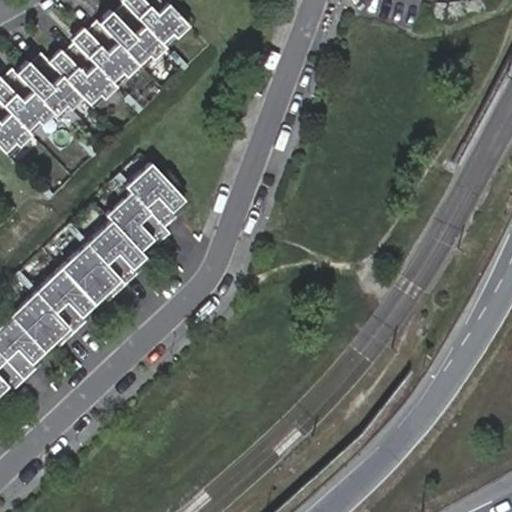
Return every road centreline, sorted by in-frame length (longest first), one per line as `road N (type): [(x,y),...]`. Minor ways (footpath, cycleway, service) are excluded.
road 1 (residential): [(0,477),(210,280),(316,0)]
road 2 (motorway): [(459,368),(411,433),(326,511)]
road 3 (motorway): [(511,246),(459,368)]
